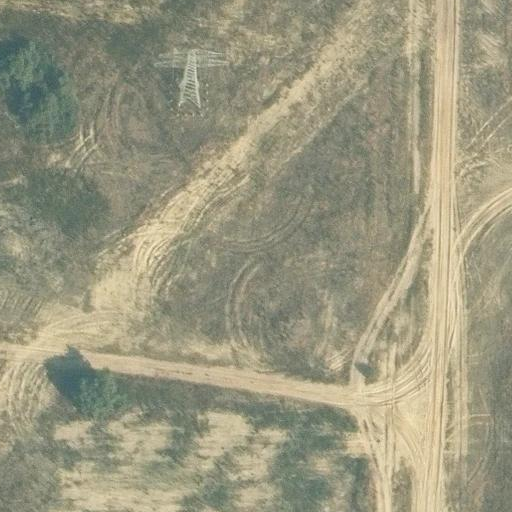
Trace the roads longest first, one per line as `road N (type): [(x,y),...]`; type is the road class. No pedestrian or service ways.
road 1 (track): [(0,349),(429,403),(423,511)]
road 2 (track): [(456,0),(453,168),(429,403)]
